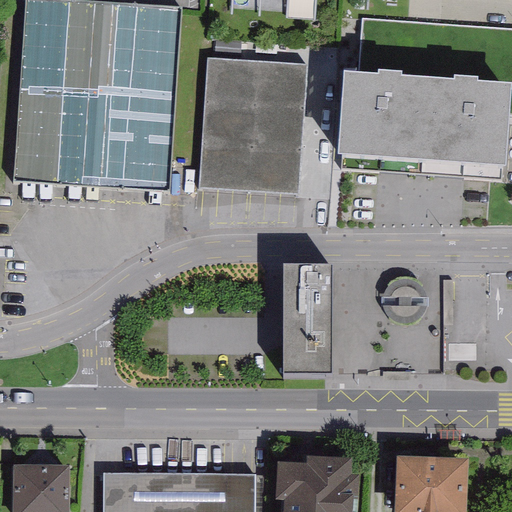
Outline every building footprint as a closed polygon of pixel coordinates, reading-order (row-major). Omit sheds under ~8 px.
[(181,8),(46,0),(24,0),(13,183),(169,192),(181,8)] [(511,30),(362,20),(357,81),(377,82),(378,78),(401,80),(401,84),(452,88),(452,84),(477,85),(477,89),(511,92),(509,117),(511,117),(511,30)] [(206,62),(198,190),(297,197),(305,68),(206,62)] [(337,164),(341,165),(341,171),(500,183),(501,176),(505,177),(509,117),(511,92),(477,89),(477,85),(452,84),(452,88),(401,84),(401,80),(378,78),(377,82),(357,81),(343,80),(337,164)] [(0,294),(7,295),(8,260),(0,259),(0,294)] [(331,272),(283,272),(283,381),(331,381),(331,272)] [(399,282),(394,284),(388,289),(383,296),(382,304),(383,312),(388,319),(394,323),(399,325),(406,325),(415,322),(420,317),(424,310),(425,302),(423,294),(418,288),(414,285),(407,282),(399,282)] [(352,465),(306,462),(305,470),(278,468),(276,505),(284,506),(283,511),(352,511),(353,502),(357,503),(358,481),(351,481),(352,465)] [(465,511),(467,465),(396,462),(394,511),(465,511)] [(69,511),(71,472),(13,471),(12,511),(69,511)] [(255,511),(256,479),(102,478),(101,511),(255,511)]
